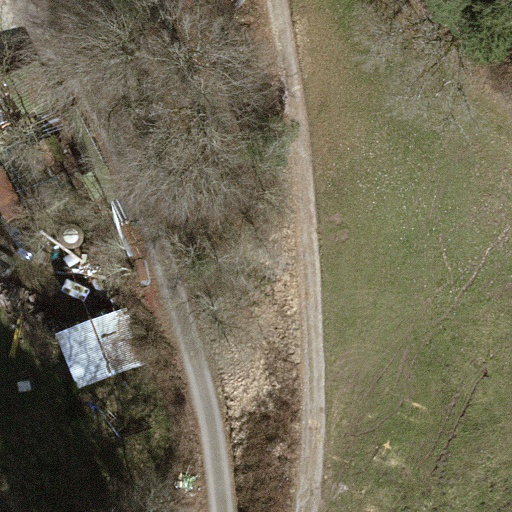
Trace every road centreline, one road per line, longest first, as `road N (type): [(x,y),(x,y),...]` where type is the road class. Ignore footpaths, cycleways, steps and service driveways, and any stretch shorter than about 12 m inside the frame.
road 1 (track): [(277,0),(308,259),(313,401),(303,511)]
road 2 (track): [(219,511),(215,445),(186,320),(136,183)]
